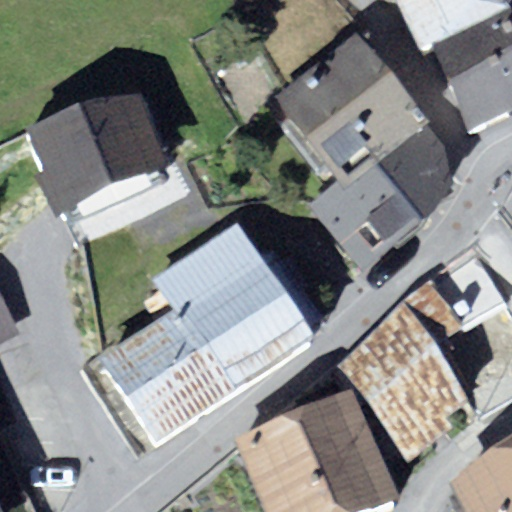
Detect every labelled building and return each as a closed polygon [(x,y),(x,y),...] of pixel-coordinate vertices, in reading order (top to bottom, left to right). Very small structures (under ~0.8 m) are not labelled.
[(394,0),(425,49),(497,12),(493,0),(394,0)] [(430,62),(465,133),(511,110),(511,66),(495,31),(430,62)] [(269,113),(333,191),(418,120),(354,42),(269,113)] [(125,87),(30,128),(63,206),(158,166),(125,87)] [(353,263),(409,224),(368,166),(333,191),(312,205),(353,263)] [(148,438),(321,329),(273,255),(101,364),(148,438)] [(335,350),(404,453),(511,380),(511,335),(463,263),(335,350)] [(355,403),(243,448),(268,511),(375,511),(396,504),(355,403)] [(511,511),(511,459),(443,489),(452,511),(511,511)]
